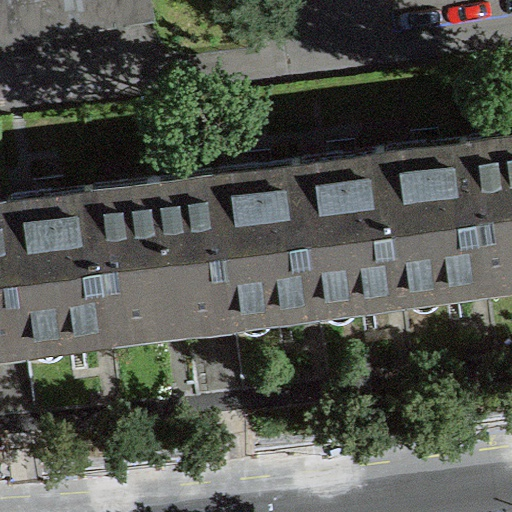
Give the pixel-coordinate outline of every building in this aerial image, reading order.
[(152,15),(149,0),(0,0),(0,38),(11,37),(27,35),(152,15)] [(511,274),(511,143),(470,149),(486,277),(511,274)] [(402,288),(407,288),(410,293),(414,297),(420,299),(426,299),(431,297),(436,294),(439,289),(441,283),(479,278),(486,277),(470,149),(385,160),(402,288)] [(318,300),(323,299),(326,304),(330,308),(335,310),(341,310),(347,309),(352,305),(355,300),(356,295),(396,289),(402,288),(385,160),(301,171),(318,300)] [(234,311),(238,310),(241,315),(246,319),(251,321),(257,321),(263,320),(267,316),(271,311),(272,305),(304,301),(318,300),(301,171),(217,182),(234,311)] [(95,198),(112,326),(174,318),(234,311),(217,182),(95,198)] [(27,337),(32,337),(35,342),(39,346),(45,348),(50,348),(56,346),(61,343),(64,338),(66,332),(104,327),(112,326),(95,198),(11,209),(27,337)] [(0,210),(0,340),(27,337),(11,209),(0,210)]
